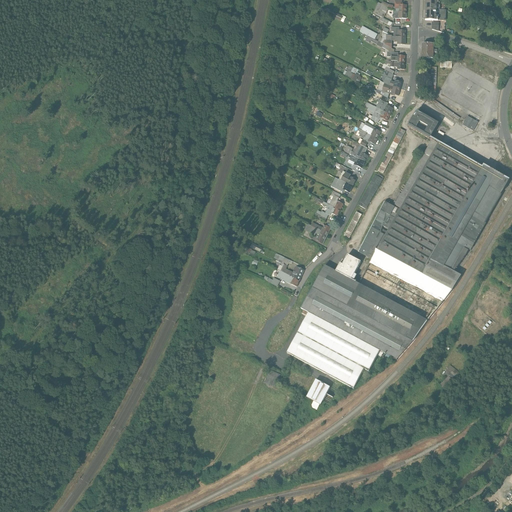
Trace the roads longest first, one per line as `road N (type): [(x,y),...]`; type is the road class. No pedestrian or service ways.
road 1 (track): [(0,379),(171,181),(196,0)]
road 2 (residential): [(415,29),(412,85),(332,246),(295,298)]
